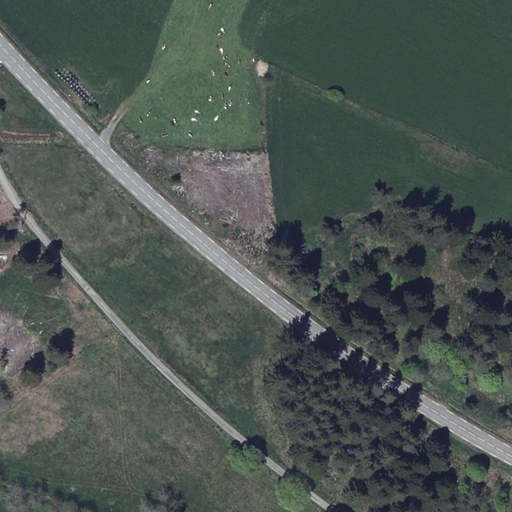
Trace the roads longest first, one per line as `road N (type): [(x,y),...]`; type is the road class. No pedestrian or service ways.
road 1 (secondary): [(0,45),(232,268),(360,367),(511,459)]
road 2 (unclassified): [(0,175),(12,203),(151,357),(332,511)]
